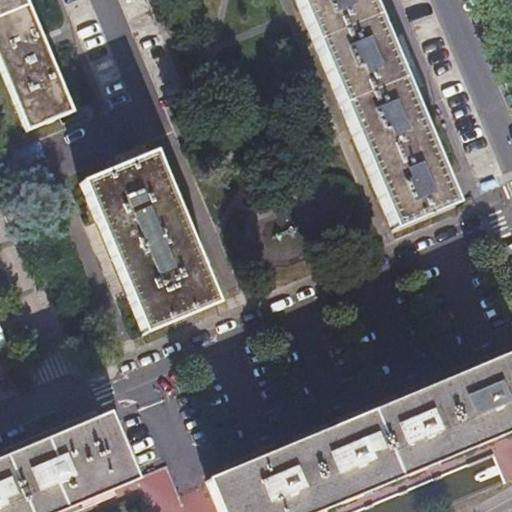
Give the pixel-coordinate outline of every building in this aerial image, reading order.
[(0,0),(0,70),(25,132),(74,112),(48,50),(42,36),(27,0),(0,0)] [(296,0),(394,232),(452,209),(447,196),(409,105),(384,45),(365,0),(296,0)] [(152,156),(83,184),(145,334),(215,306),(152,156)] [(77,320),(99,311),(71,243),(49,251),(77,320)] [(511,375),(506,362),(206,486),(216,511),(327,511),(511,435),(511,375)] [(0,511),(46,511),(90,494),(131,477),(104,414),(0,457),(0,511)]
